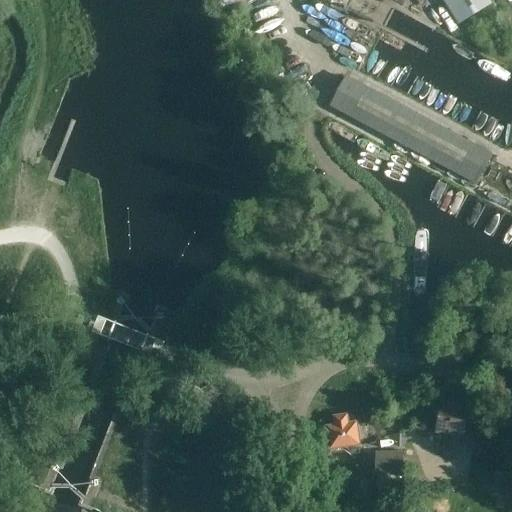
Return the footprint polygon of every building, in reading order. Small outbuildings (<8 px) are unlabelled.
[(442,0),(455,24),(492,6),(489,0),(442,0)] [(492,156),(346,78),(331,106),(477,185),(492,156)] [(301,169),(309,154),(296,148),(289,163),(301,169)] [(464,439),(470,408),(442,402),(436,434),(444,435),(441,450),(452,452),(455,437),(464,439)] [(348,425),(346,416),(335,418),(336,427),(328,428),(331,449),(359,445),(356,424),(348,425)] [(403,459),(376,456),(374,475),(401,478),(403,459)]
